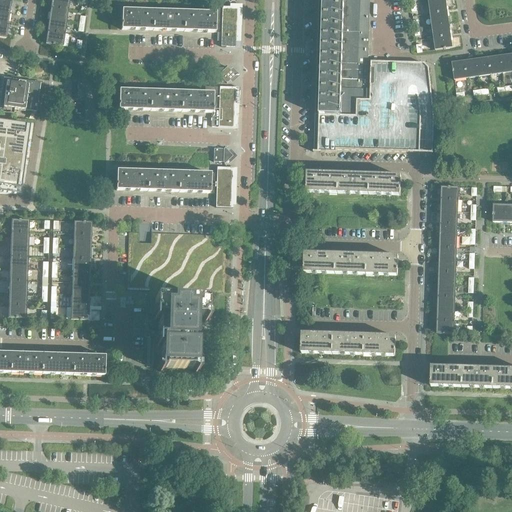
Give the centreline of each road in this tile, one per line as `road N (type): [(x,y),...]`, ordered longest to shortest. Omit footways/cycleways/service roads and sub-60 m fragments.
road 1 (residential): [(123,352),(123,314),(111,308),(113,215),(241,222)]
road 2 (tertiary): [(264,223),(274,0)]
road 3 (residential): [(292,161),(412,164),(419,176),(416,247)]
road 4 (residential): [(292,161),(299,0)]
road 5 (tertiary): [(273,393),(263,249)]
road 6 (tertiary): [(263,249),(252,391)]
